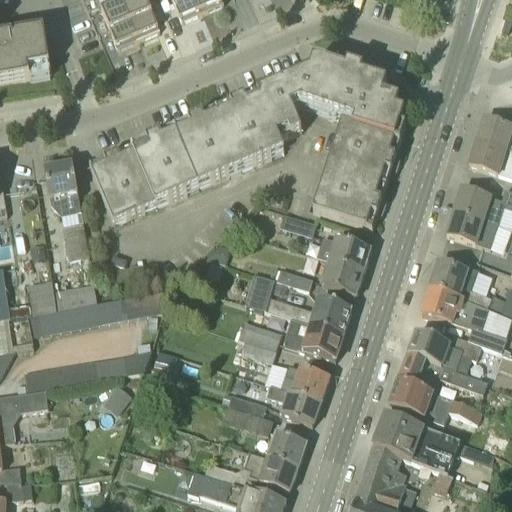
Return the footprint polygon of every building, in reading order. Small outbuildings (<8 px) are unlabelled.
[(0,0),(0,87),(30,83),(29,75),(50,72),(48,59),(44,36),(13,41),(4,28),(0,30),(0,0)] [(96,0),(81,0),(89,17),(101,12),(96,0)] [(140,0),(123,7),(139,46),(160,37),(144,0),(140,0)] [(170,0),(182,27),(203,19),(194,0),(170,0)] [(194,0),(203,19),(224,10),(219,0),(194,0)] [(118,55),(139,46),(123,7),(101,16),(118,55)] [(511,23),(507,22),(503,34),(509,36),(511,27),(511,23)] [(108,49),(82,56),(87,74),(113,68),(108,49)] [(354,131),(402,144),(406,131),(401,130),(405,118),(396,116),(400,106),(383,101),(387,89),(374,85),(376,79),(330,64),(328,70),(314,65),(309,82),(305,80),(260,99),(280,147),(302,137),(292,114),(302,109),(355,127),(354,131)] [(280,147),(260,99),(215,118),(239,170),(251,165),(253,171),(272,163),(269,157),(282,152),(280,147)] [(228,175),(239,170),(215,118),(173,136),(197,188),(209,183),(211,189),(230,181),(228,175)] [(477,148),(511,158),(511,132),(484,124),(477,148)] [(402,144),(354,131),(342,127),(328,171),(387,189),(402,144)] [(185,193),(197,188),(173,136),(130,154),(154,206),(166,201),(169,206),(187,199),(185,193)] [(511,184),(511,158),(477,148),(469,172),(511,184)] [(143,211),(154,206),(130,154),(90,171),(112,224),(125,219),(127,224),(145,216),(143,211)] [(79,205),(78,199),(73,170),(45,174),(51,210),(79,205)] [(372,235),(387,189),(328,171),(313,216),(372,235)] [(0,224),(8,223),(1,184),(0,183),(0,224)] [(511,196),(505,195),(502,207),(462,194),(454,218),(498,232),(504,213),(511,215),(511,196)] [(82,218),(62,222),(61,222),(68,261),(65,261),(66,267),(89,263),(82,218)] [(491,255),(498,232),(454,218),(447,241),(491,255)] [(317,230),(284,220),(280,233),(312,243),(317,230)] [(328,269),(363,280),(371,256),(324,241),(317,263),(329,267),(328,269)] [(225,270),(230,254),(220,250),(207,264),(225,270)] [(218,283),(221,271),(209,267),(206,279),(218,283)] [(439,268),(430,294),(466,305),(490,315),(500,319),(505,305),(493,301),(492,303),(473,297),(479,277),(455,269),(454,273),(439,268)] [(356,304),(363,280),(328,269),(320,292),(356,304)] [(317,286),(280,275),(276,287),(313,298),(317,286)] [(275,286),(271,285),(255,280),(252,288),(272,294),(275,286)] [(57,317),(54,296),(52,287),(28,291),(33,321),(39,320),(49,318),(57,317)] [(98,311),(94,290),(84,292),(83,287),(68,290),(68,294),(54,296),(57,317),(59,317),(69,315),(79,314),(89,313),(98,311)] [(473,332),(483,336),(508,345),(511,330),(511,324),(500,319),(490,315),(466,305),(430,294),(422,320),(452,329),(472,335),(473,332)] [(149,302),(153,322),(163,321),(169,300),(149,302)] [(143,324),(153,322),(149,302),(139,304),(143,324)] [(133,325),(143,324),(139,304),(129,306),(133,325)] [(313,318),(269,304),(265,316),(292,325),(344,342),(352,316),(317,305),(313,318)] [(123,327),(133,325),(129,306),(119,307),(123,327)] [(511,307),(506,306),(501,319),(511,322),(511,307)] [(113,329),(123,327),(119,307),(109,309),(113,329)] [(102,330),(113,329),(109,309),(99,310),(102,330)] [(92,332),(102,330),(99,310),(98,311),(89,313),(92,332)] [(82,333),(92,332),(89,313),(79,314),(82,333)] [(72,335),(82,333),(79,314),(69,315),(72,335)] [(62,337),(72,335),(69,315),(59,317),(62,337)] [(52,338),(62,337),(59,317),(57,317),(49,318),(52,338)] [(42,340),(52,338),(49,318),(39,320),(42,340)] [(32,341),(42,340),(39,320),(33,321),(29,321),(32,341)] [(336,367),(344,342),(292,325),(284,350),(287,350),(286,353),(304,359),(305,357),(336,367)] [(239,345),(246,347),(276,357),(282,339),(245,327),(239,345)] [(468,347),(481,352),(503,360),(509,345),(508,345),(483,336),(473,332),(472,335),(468,347)] [(481,352),(468,347),(452,341),(449,350),(416,338),(408,361),(466,382),(466,381),(472,364),(476,366),(481,352)] [(272,370),(276,357),(246,347),(242,360),(272,370)] [(155,370),(173,376),(178,362),(159,356),(155,370)] [(136,359),(136,360),(140,381),(144,381),(152,359),(152,357),(136,359)] [(128,383),(140,381),(136,360),(125,362),(128,383)] [(488,389),(466,381),(466,382),(408,361),(398,387),(435,401),(435,400),(440,385),(483,401),(488,389)] [(117,385),(128,383),(125,362),(114,364),(117,385)] [(106,386),(117,385),(114,364),(103,366),(106,386)] [(95,388),(106,386),(103,366),(92,367),(95,388)] [(84,390),(95,388),(92,367),(81,369),(84,390)] [(73,392),(84,390),(81,369),(69,371),(73,392)] [(62,393),(73,392),(69,371),(58,373),(62,393)] [(154,372),(149,387),(168,393),(173,378),(154,372)] [(50,395),(62,393),(58,373),(47,374),(50,395)] [(288,373),(285,382),(295,386),(292,398),(321,408),(330,384),(300,374),(299,377),(288,373)] [(39,397),(50,395),(47,374),(36,376),(39,397)] [(28,398),(39,397),(36,376),(25,378),(28,398)] [(483,417),(435,400),(435,401),(398,387),(389,411),(425,425),(432,405),(437,407),(435,413),(478,428),(483,417)] [(321,408),(292,398),(271,391),(267,403),(285,409),(280,421),(313,432),(321,408)] [(118,392),(108,405),(121,415),(131,403),(118,392)] [(146,416),(152,398),(138,394),(133,412),(146,416)] [(0,421),(21,419),(48,415),(46,398),(0,403),(0,421)] [(232,400),(225,398),(222,407),(229,409),(232,400)] [(263,424),(264,423),(267,411),(232,400),(228,414),(263,424)] [(274,426),(264,423),(263,424),(228,414),(224,427),(269,441),(274,426)] [(438,478),(448,482),(457,459),(460,449),(386,420),(373,454),(403,464),(403,465),(438,478)] [(15,449),(12,425),(0,426),(0,451),(1,452),(0,451),(15,449)] [(268,463),(298,473),(307,449),(276,438),(268,463)] [(461,448),(460,449),(457,459),(474,466),(478,455),(461,448)] [(0,491),(8,491),(21,489),(19,474),(4,476),(1,452),(0,451),(0,491)] [(399,476),(403,465),(403,464),(373,454),(356,507),(369,511),(403,511),(410,494),(405,492),(406,489),(403,488),(407,479),(399,476)] [(243,474),(250,477),(247,486),(272,494),(273,491),(290,498),(298,473),(268,463),(268,464),(249,458),(243,474)] [(205,480),(241,492),(243,484),(244,480),(236,477),(226,474),(209,468),(205,480)] [(205,481),(195,478),(188,499),(199,502),(199,501),(235,511),(284,511),(286,507),(241,492),(205,480),(205,481)] [(453,483),(448,482),(438,478),(431,497),(445,503),(453,483)] [(22,489),(21,489),(8,491),(11,506),(24,505),(22,489)] [(489,511),(511,511),(511,504),(495,498),(489,511)]
